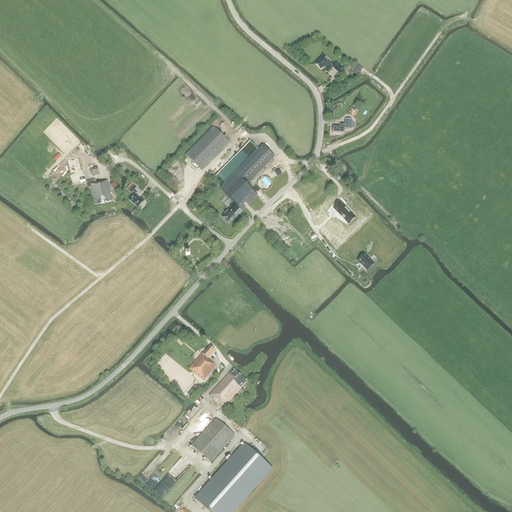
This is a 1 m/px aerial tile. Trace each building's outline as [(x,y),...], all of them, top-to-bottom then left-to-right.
[(332,68),(327,63),(328,62),(323,57),(315,65),(320,69),(322,67),(327,72),(332,68)] [(339,72),(343,68),(337,62),(333,67),(339,72)] [(357,76),(360,73),(355,67),(352,71),(357,76)] [(345,129),(351,130),(352,119),(346,119),(345,125),(340,125),(340,127),(333,127),(332,133),(344,134),(345,133),(345,129)] [(201,171),(229,142),(214,127),(186,155),(201,171)] [(68,153),(77,153),(78,143),(68,143),(68,153)] [(247,185),(274,157),(263,146),(222,188),(220,189),(233,202),(230,206),(231,207),(229,210),(229,209),(221,217),(227,223),(234,215),(234,214),(237,211),(240,208),(242,211),(245,207),(243,205),(245,202),(248,205),(257,195),(247,185)] [(248,146),(232,163),(237,168),(253,151),(248,146)] [(79,158),(67,161),(72,183),(84,180),(79,158)] [(92,175),(99,174),(97,166),(91,168),(92,175)] [(220,189),(222,188),(207,172),(205,174),(220,189)] [(258,184),(258,185),(258,186),(258,187),(259,188),(260,189),(261,190),(262,190),(263,191),(264,191),(265,191),(266,191),(267,191),(268,190),(269,190),(270,189),(271,188),(271,187),(272,186),(272,185),(272,184),(272,183),(272,182),(271,181),(271,180),(270,179),(269,178),(268,177),(267,177),(266,177),(265,177),(264,177),(263,177),(262,177),(261,178),(260,179),(259,180),(258,181),(258,182),(258,183),(258,184)] [(96,182),(95,180),(86,182),(88,188),(90,188),(95,205),(112,201),(113,200),(112,198),(111,198),(107,181),(103,182),(102,181),(96,182)] [(132,182),(126,189),(131,193),(137,186),(132,182)] [(140,199),(134,194),(129,200),(137,208),(143,202),(144,200),(141,197),(140,199)] [(341,201),(334,208),(348,223),(352,220),(350,218),(353,215),(341,201)] [(357,260),(366,270),(373,263),(374,264),(365,254),(358,261),(357,260)] [(207,358),(215,350),(210,346),(203,354),(202,353),(189,369),(204,380),(215,366),(212,363),(212,362),(207,358)] [(229,374),(210,395),(213,398),(213,399),(223,409),(241,389),(240,388),(246,381),(237,372),(234,370),(232,372),(230,375),(229,374)] [(190,391),(188,394),(191,397),(198,388),(197,387),(195,390),(193,388),(191,391),(190,391)] [(210,462),(234,435),(216,419),(191,446),(210,462)] [(230,511),(272,468),(245,444),(196,499),(209,511),(230,511)] [(265,455),(262,453),(263,451),(262,450),(259,452),(257,450),(255,452),(262,458),(265,455)] [(159,468),(155,474),(147,467),(138,478),(154,490),(166,473),(159,468)] [(187,473),(195,480),(201,474),(193,467),(187,473)]
